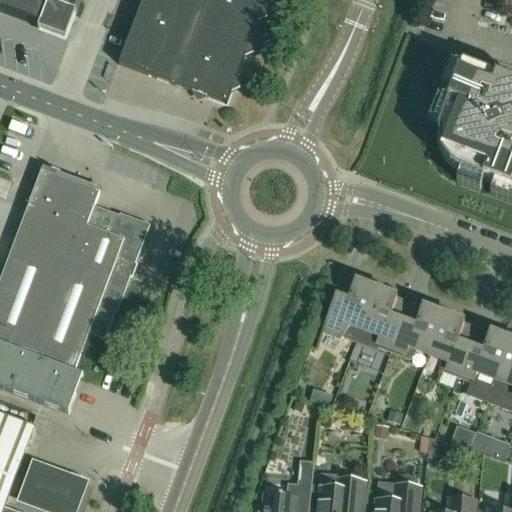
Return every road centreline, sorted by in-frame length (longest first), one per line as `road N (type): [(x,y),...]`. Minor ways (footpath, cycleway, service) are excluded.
road 1 (residential): [(172,511),(233,349),(263,235)]
road 2 (unclassified): [(236,174),(0,88)]
road 3 (unclassified): [(511,255),(369,203),(316,199)]
road 4 (residential): [(289,154),(367,0)]
